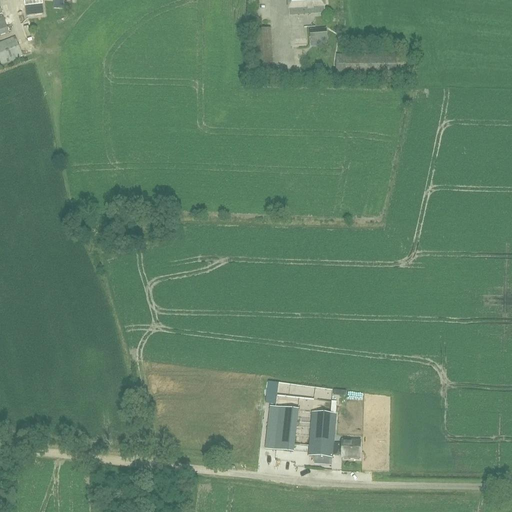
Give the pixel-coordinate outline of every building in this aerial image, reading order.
[(24,0),(26,15),(42,13),(40,0),(24,0)] [(287,0),(289,15),(325,12),(323,0),(287,0)] [(0,36),(9,34),(3,17),(0,18),(0,36)] [(343,34),(340,27),(330,31),(334,39),(343,34)] [(254,53),(272,51),(270,28),(252,29),(254,53)] [(310,41),(327,40),(326,28),(309,30),(310,41)] [(0,64),(22,56),(15,37),(0,42),(0,64)] [(396,74),(396,54),(335,54),(335,74),(396,74)] [(268,382),(265,404),(276,405),(279,383),(268,382)] [(293,452),(298,410),(269,406),(263,459),(262,463),(277,464),(277,461),(276,461),(277,450),(293,452)] [(342,443),(333,443),(335,414),(312,412),(309,455),(332,457),(332,455),(342,455),(342,457),(360,458),(360,441),(342,440),(342,443)]
